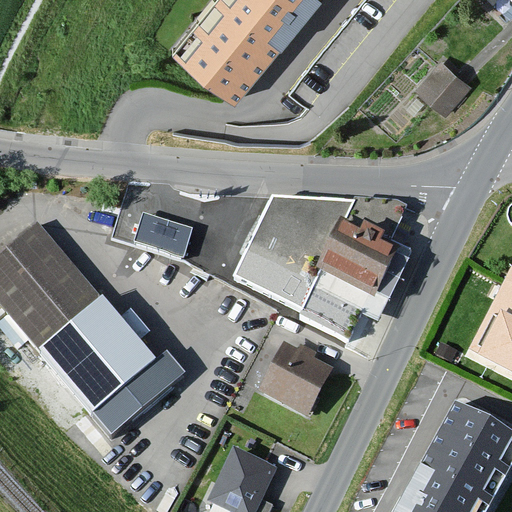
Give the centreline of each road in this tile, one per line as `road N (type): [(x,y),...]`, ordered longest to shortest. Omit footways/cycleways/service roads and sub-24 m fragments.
road 1 (secondary): [(318,511),(472,189)]
road 2 (tertiary): [(121,166),(472,189)]
road 3 (residential): [(131,115),(236,134),(305,127),(417,0)]
road 4 (residential): [(131,115),(150,103),(227,113),(249,106),(343,0)]
road 5 (tertiary): [(0,150),(121,166)]
